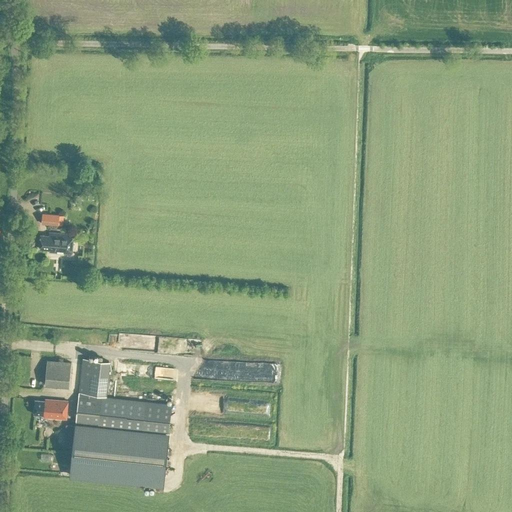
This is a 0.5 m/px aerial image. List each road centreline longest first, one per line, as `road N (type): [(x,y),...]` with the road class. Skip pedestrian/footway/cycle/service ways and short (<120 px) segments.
road 1 (unclassified): [(511,51),(12,42)]
road 2 (track): [(7,342),(184,360),(179,447),(340,460)]
road 3 (track): [(359,48),(340,460)]
road 4 (unclassified): [(4,410),(12,42)]
